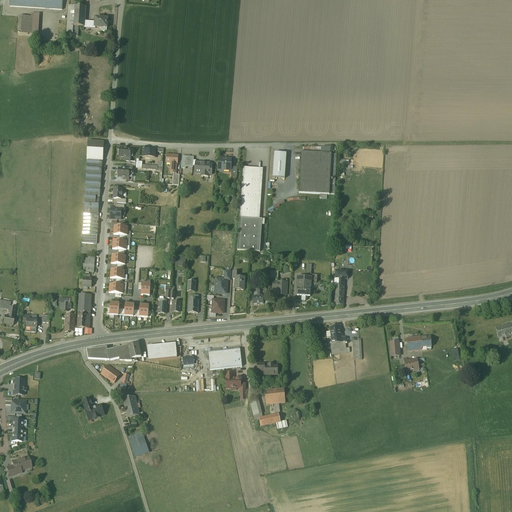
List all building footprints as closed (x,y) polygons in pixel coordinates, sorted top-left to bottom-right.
[(63,0),(10,0),(10,6),(62,10),(63,0)] [(86,7),(75,7),(74,27),(85,27),(86,7)] [(19,16),(18,32),(33,33),(35,17),(19,16)] [(108,19),(96,19),(95,23),(95,28),(102,29),(102,32),(107,32),(107,29),(108,19)] [(88,143),(84,213),(99,215),(99,198),(100,198),(103,162),(104,144),(88,143)] [(148,149),(143,148),(142,158),(147,158),(148,156),(150,156),(150,157),(155,157),(155,151),(151,151),(151,149),(148,149)] [(131,150),(120,149),(120,151),(119,151),(119,155),(120,156),(120,158),(126,158),(126,162),(130,162),(130,158),(134,159),(135,151),(131,151),(131,150)] [(287,154),(275,153),(273,179),(285,179),(287,154)] [(303,153),(301,153),(299,193),(321,195),(329,195),(330,155),(321,154),(303,153)] [(178,156),(167,155),(167,163),(171,164),(170,173),(176,174),(177,164),(178,164),(178,156)] [(337,155),(330,155),(329,195),(335,196),(337,155)] [(194,158),(182,157),(182,169),(186,169),(186,166),(193,167),(193,166),(194,163),(194,158)] [(231,160),(219,159),(219,172),(224,172),(224,171),(230,171),(231,160)] [(205,164),(196,163),(196,167),(196,170),(198,170),(198,174),(202,174),(201,176),(204,177),(205,164)] [(210,164),(205,164),(204,177),(209,177),(209,176),(212,176),(212,170),(210,170),(210,165),(210,164)] [(262,169),(243,168),(238,251),(260,252),(262,220),(259,220),(262,169)] [(130,170),(119,169),(119,172),(117,171),(117,176),(119,176),(118,178),(124,178),(124,180),(129,181),(129,175),(130,170)] [(123,190),(114,189),(113,199),(117,199),(122,200),(123,190)] [(115,209),(112,209),(111,220),(121,221),(121,215),(125,215),(125,210),(115,209)] [(99,215),(84,213),(82,244),(96,245),(97,236),(99,215)] [(88,259),(82,259),(81,272),(94,273),(95,257),(89,256),(88,259)] [(177,266),(186,266),(186,257),(177,257),(177,266)] [(312,265),(303,265),(302,274),(311,275),(312,265)] [(348,272),(337,271),(335,293),(344,294),(345,280),(348,280),(348,272)] [(91,275),(81,275),(80,278),(83,279),(83,287),(91,288),(92,279),(90,279),(91,275)] [(311,280),(298,279),(298,288),(310,289),(311,284),(316,285),(317,276),(311,276),(311,280)] [(237,277),(236,277),(236,279),(235,289),(234,289),(234,290),(235,290),(235,288),(240,289),(240,290),(244,291),(244,290),(245,278),(237,277)] [(216,279),(216,294),(226,294),(226,280),(224,280),(216,279)] [(196,282),(188,281),(187,292),(195,293),(196,282)] [(287,283),(278,282),(278,283),(273,283),(273,290),(277,290),(277,295),(287,295),(287,283)] [(310,289),(298,288),(297,296),(310,297),(310,289)] [(344,294),(335,293),(334,306),(336,306),(335,307),(338,307),(338,306),(343,307),(344,294)] [(91,296),(79,295),(78,313),(89,313),(90,313),(91,296)] [(259,297),(253,297),(254,305),(264,304),(263,296),(259,297)] [(11,303),(0,300),(0,308),(9,311),(10,307),(11,303)] [(193,300),(189,300),(188,313),(198,314),(199,301),(193,300)] [(216,313),(223,314),(224,301),(214,300),(213,300),(212,313),(216,313)] [(181,303),(173,302),(172,312),(180,313),(181,303)] [(167,304),(159,303),(158,314),(166,314),(167,304)] [(89,313),(78,313),(77,328),(87,329),(88,324),(89,324),(90,316),(88,316),(89,313)] [(8,317),(5,316),(3,324),(13,326),(14,318),(14,317),(8,317)] [(37,321),(30,321),(30,316),(23,316),(23,323),(26,323),(26,328),(36,328),(37,321)] [(70,320),(66,320),(65,331),(74,332),(75,320),(74,320),(70,320)] [(511,324),(495,329),(498,339),(505,337),(506,338),(511,336),(511,324)] [(340,326),(330,328),(332,344),(342,343),(340,326)] [(420,337),(407,338),(408,352),(422,351),(422,348),(421,338),(420,337)] [(431,337),(421,338),(422,348),(432,347),(431,337)] [(332,344),(331,344),(332,355),(347,353),(345,342),(342,343),(332,344)] [(398,342),(390,343),(392,357),(400,356),(398,342)] [(138,344),(128,346),(131,356),(131,358),(132,360),(137,358),(141,357),(138,344)] [(176,344),(147,347),(149,361),(177,358),(176,348),(176,344)] [(128,346),(108,351),(107,348),(87,351),(88,360),(110,361),(120,359),(131,356),(128,346)] [(452,350),(454,362),(460,360),(458,348),(452,350)] [(240,350),(208,353),(210,370),(215,370),(242,367),(240,350)] [(193,357),(183,358),(184,366),(184,365),(194,364),(193,357)] [(417,360),(407,362),(406,359),(404,359),(406,371),(419,369),(417,360)] [(274,366),(274,365),(267,365),(267,366),(265,366),(264,366),(264,371),(264,375),(278,375),(278,366),(274,366)] [(120,374),(108,366),(102,374),(114,383),(120,374)] [(131,377),(124,375),(123,381),(122,384),(128,386),(129,382),(131,377)] [(226,379),(226,388),(240,388),(241,388),(241,384),(239,383),(242,382),(242,379),(239,378),(237,379),(226,379)] [(198,392),(216,392),(216,379),(211,379),(211,386),(204,386),(204,380),(197,380),(198,392)] [(13,381),(13,396),(15,396),(18,396),(24,397),(25,381),(19,381),(16,381),(13,381)] [(284,389),(273,390),(275,404),(285,403),(284,389)] [(273,390),(265,391),(266,405),(275,404),(273,390)] [(136,397),(123,398),(125,405),(137,402),(136,397)] [(256,397),(249,399),(254,416),(262,414),(258,397),(256,397)] [(90,399),(83,401),(86,411),(93,408),(90,399)] [(11,406),(11,413),(25,414),(26,402),(12,402),(11,406)] [(137,402),(125,405),(127,411),(139,408),(137,402)] [(86,411),(89,421),(93,419),(93,420),(101,417),(100,416),(104,415),(101,405),(93,408),(86,411)] [(139,408),(127,411),(128,418),(140,415),(139,408)] [(294,410),(293,410),(292,410),(292,411),(291,411),(290,412),(290,413),(289,414),(289,415),(289,416),(290,417),(290,418),(291,419),(292,420),(293,420),(294,420),(295,420),(296,420),(297,420),(298,419),(298,418),(299,418),(299,417),(299,416),(299,415),(299,414),(299,413),(299,412),(298,411),(297,411),(296,410),(294,410)] [(279,414),(259,419),(261,427),(280,422),(279,414)] [(23,427),(23,420),(11,419),(11,427),(23,427)] [(23,435),(23,427),(11,427),(11,435),(23,435)] [(135,457),(149,453),(142,433),(129,437),(135,457)] [(22,443),(23,435),(11,435),(10,442),(22,443)] [(29,458),(13,463),(14,466),(14,468),(12,468),(14,476),(17,475),(22,473),(21,471),(31,468),(29,463),(30,463),(29,458)]
